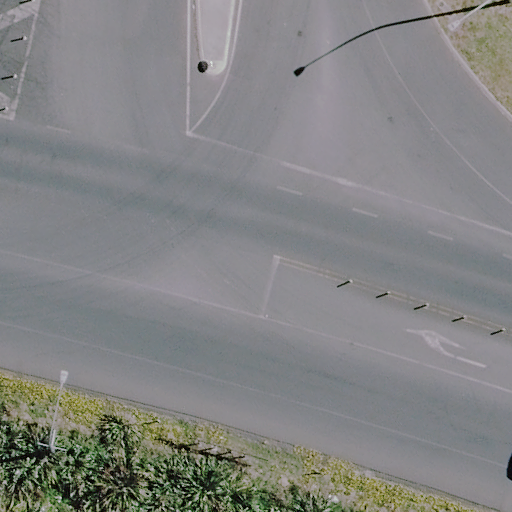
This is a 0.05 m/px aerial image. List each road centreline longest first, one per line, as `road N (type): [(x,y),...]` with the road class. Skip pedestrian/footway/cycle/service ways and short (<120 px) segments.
road 1 (primary): [(511,407),(173,309)]
road 2 (primary): [(178,185),(511,292)]
road 3 (tertiary): [(202,0),(178,185)]
road 4 (primary): [(0,145),(178,185)]
road 5 (primary): [(173,309),(0,267)]
road 6 (tertiary): [(178,185),(173,309)]
